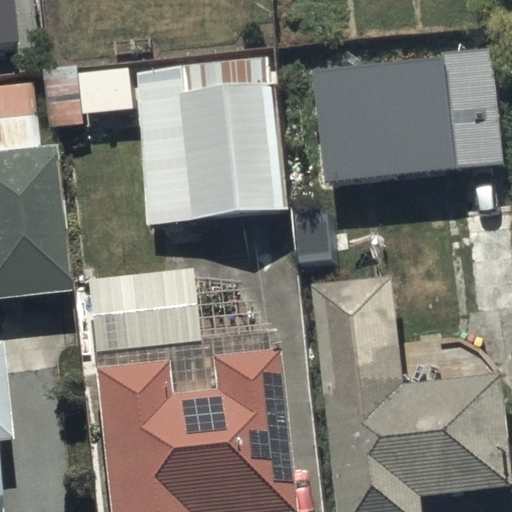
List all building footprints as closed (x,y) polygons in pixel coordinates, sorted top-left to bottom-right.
[(15,0),(0,0),(0,45),(20,44),(15,0)] [(506,164),(493,52),(314,74),(327,186),(506,164)] [(277,61),(136,72),(148,224),(289,214),(277,61)] [(81,112),(79,73),(79,66),(46,68),(49,126),(82,124),(81,112)] [(79,73),(81,112),(131,109),(128,69),(79,73)] [(42,102),(0,107),(0,298),(63,291),(42,102)] [(333,263),(326,216),(297,220),(303,267),(333,263)] [(195,347),(188,274),(85,285),(93,358),(195,347)] [(393,282),(315,291),(340,511),(426,511),(425,502),(511,491),(511,455),(503,375),(405,386),(393,282)] [(162,367),(90,375),(105,511),(291,511),(274,356),(209,363),(213,396),(166,402),(162,367)]
